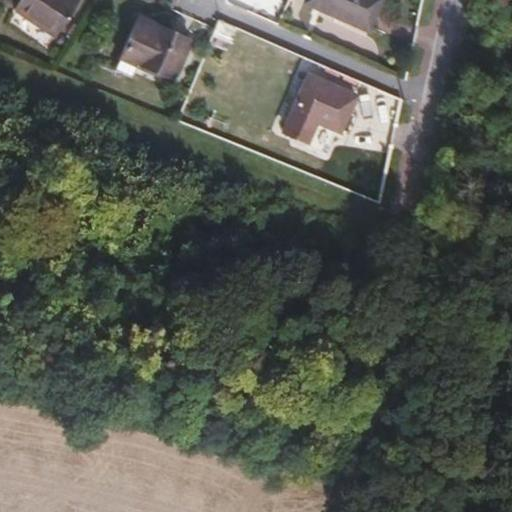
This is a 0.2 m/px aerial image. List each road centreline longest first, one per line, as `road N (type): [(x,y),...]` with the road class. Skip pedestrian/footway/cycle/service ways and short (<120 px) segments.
road 1 (track): [(344,511),(420,149)]
road 2 (residential): [(420,149),(450,0)]
